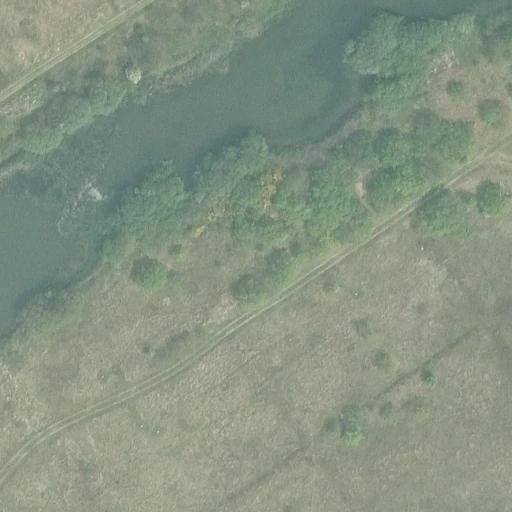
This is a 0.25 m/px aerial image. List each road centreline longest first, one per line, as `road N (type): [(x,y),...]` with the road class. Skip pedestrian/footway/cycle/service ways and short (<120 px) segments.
road 1 (track): [(0,472),(58,422),(180,362),(511,131)]
road 2 (track): [(145,0),(0,101)]
